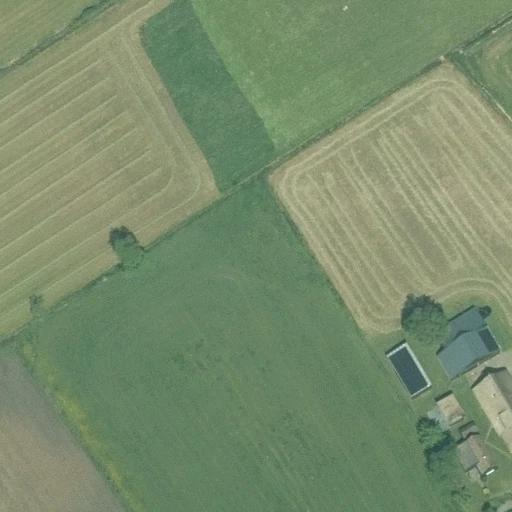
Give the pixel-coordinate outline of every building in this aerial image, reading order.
[(450,383),(499,355),(483,329),(444,355),(437,359),(450,383)] [(413,360),(413,359),(406,348),(387,360),(394,372),(413,360)] [(511,386),(506,376),(474,394),(501,440),(503,439),(511,455),(511,454),(511,386)] [(456,433),(471,424),(457,401),(442,410),(456,433)] [(460,436),(466,446),(479,439),(472,428),(460,436)] [(496,471),(479,439),(466,446),(453,453),(465,474),(475,470),(481,480),(496,471)]
